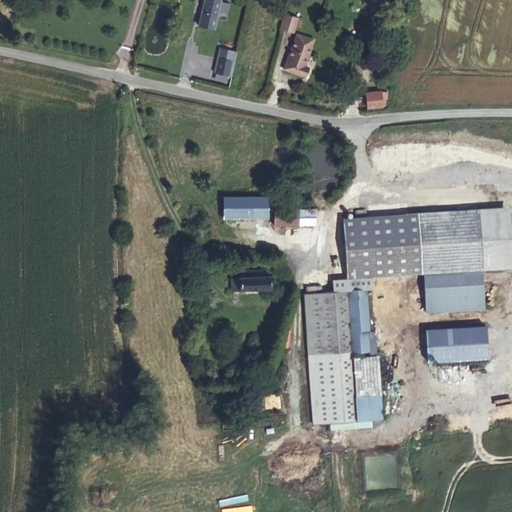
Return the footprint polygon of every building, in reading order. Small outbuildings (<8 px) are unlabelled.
[(217,0),(197,0),(190,23),(208,29),(217,0)] [(301,16),(288,9),(282,23),(296,29),(301,16)] [(310,37),(295,32),(281,68),(304,76),(308,66),(300,61),(310,37)] [(225,47),(220,45),(216,55),(221,57),(225,47)] [(235,51),(225,47),(221,57),(216,55),(211,70),(226,76),(235,51)] [(362,90),(364,107),(386,106),(385,89),(362,90)] [(311,398),(380,393),(377,355),(353,357),(352,351),(348,288),(366,287),(372,286),(371,274),(422,271),(425,320),(484,317),(478,208),(418,211),(343,215),(347,275),(333,276),(334,289),(304,291),(311,398)] [(272,210),(256,209),(255,211),(255,224),(271,226),(272,210)] [(316,209),(274,211),(274,226),(315,224),(316,209)] [(241,269),(240,275),(241,290),(273,289),(273,274),(264,274),(264,269),(241,269)] [(241,290),(240,275),(231,275),(232,290),(241,290)] [(366,287),(348,288),(352,351),(370,349),(366,287)] [(484,324),(424,326),(425,360),(485,358),(484,324)]
